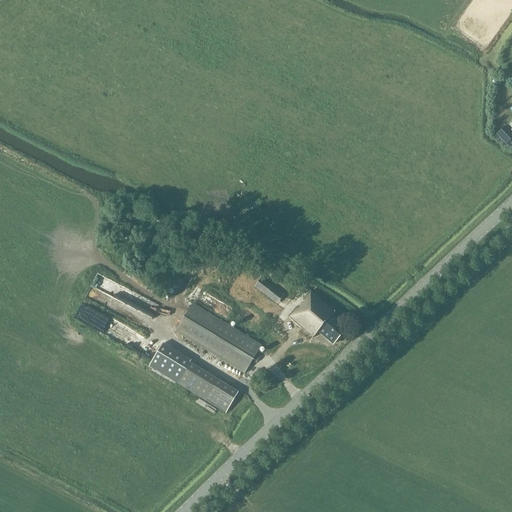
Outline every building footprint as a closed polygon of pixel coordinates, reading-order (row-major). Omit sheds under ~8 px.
[(506,145),(511,139),(511,133),(510,131),(505,126),(496,135),(506,145)] [(202,264),(197,277),(203,278),(207,265),(202,264)] [(254,288),(265,296),(269,292),(280,301),(284,296),(261,278),(254,288)] [(318,333),(332,346),(347,329),(332,316),(335,314),(310,293),(289,318),(313,339),(318,333)] [(190,309),(184,318),(175,332),(244,374),(261,346),(215,317),(192,304),(190,309)] [(152,363),(149,367),(177,384),(226,414),(239,393),(190,363),(191,361),(163,344),(161,348),(152,363)] [(213,413),(216,409),(207,404),(204,408),(213,413)]
